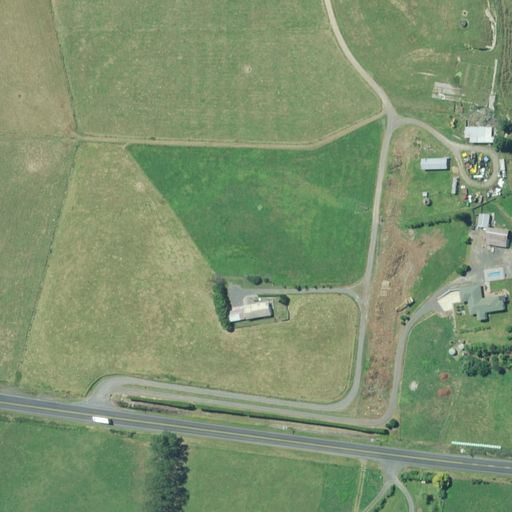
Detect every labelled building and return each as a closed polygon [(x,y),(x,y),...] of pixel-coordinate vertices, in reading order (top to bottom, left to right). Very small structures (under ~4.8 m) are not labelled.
[(496,137),(496,128),(469,127),(469,138),(475,138),(475,143),(499,143),(499,137),(496,137)] [(451,169),(451,159),(426,159),(427,170),(451,169)] [(493,215),(484,214),(482,227),(491,228),(493,215)] [(511,242),(511,230),(492,228),(490,245),(511,247),(511,242)] [(504,277),(502,266),(489,268),(491,279),(504,277)] [(511,295),(506,296),(487,299),(485,285),(464,289),(466,302),(473,301),(475,315),(482,314),(483,321),(491,320),(490,313),(508,310),(507,303),(511,303),(511,295)] [(231,309),(234,322),(248,320),(247,318),(251,317),(251,320),(276,316),(273,302),(231,309)]
